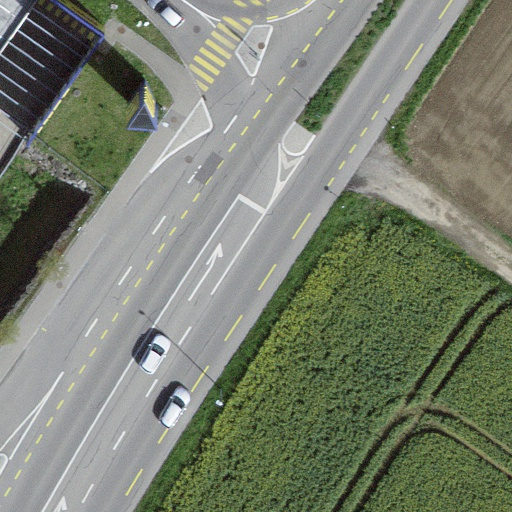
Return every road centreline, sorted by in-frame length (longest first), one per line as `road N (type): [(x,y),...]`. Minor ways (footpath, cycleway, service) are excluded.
road 1 (primary): [(249,133),(64,411),(8,511)]
road 2 (primary): [(84,511),(263,225)]
road 3 (primary): [(263,225),(418,0)]
road 4 (track): [(331,129),(511,260)]
road 5 (primary): [(341,0),(249,133)]
